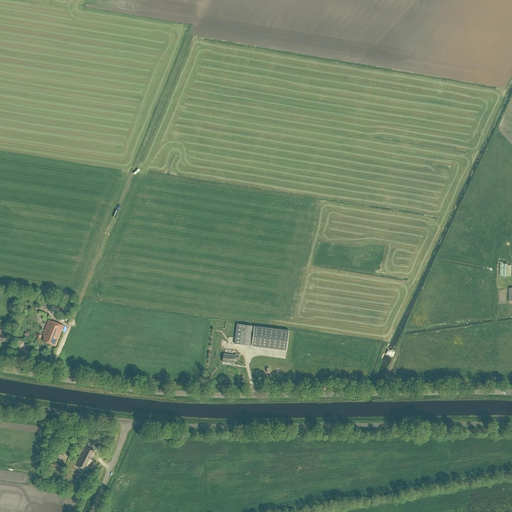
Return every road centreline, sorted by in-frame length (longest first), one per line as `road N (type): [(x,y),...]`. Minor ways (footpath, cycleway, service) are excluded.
road 1 (tertiary): [(511,392),(175,393),(0,368)]
road 2 (unclassified): [(511,425),(125,422)]
road 3 (unclassified): [(125,422),(0,401)]
